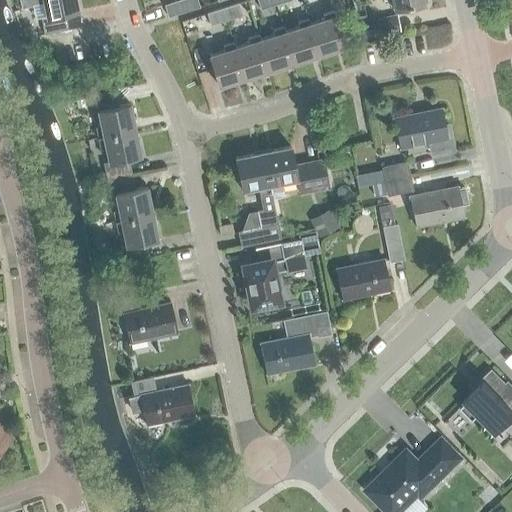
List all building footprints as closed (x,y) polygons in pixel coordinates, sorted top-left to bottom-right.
[(75,0),(36,0),(37,3),(42,2),(45,17),(40,18),(43,35),(69,30),(66,14),(78,12),(75,0)] [(183,13),(179,0),(164,5),(168,17),(183,13)] [(196,0),(180,0),(179,0),(183,13),(199,8),(196,0)] [(277,5),(275,0),(258,0),(262,10),(277,5)] [(423,4),(422,0),(391,0),(393,10),(423,4)] [(237,4),(221,9),(225,21),(241,16),(237,4)] [(225,21),(221,9),(206,14),(210,26),(225,21)] [(323,19),(309,24),(319,55),(344,47),(332,11),(322,14),(323,19)] [(355,23),(359,40),(400,31),(396,14),(355,23)] [(298,27),(284,32),(294,63),(319,55),(309,24),(307,19),(297,22),(298,27)] [(282,27),(277,29),(272,30),(273,35),(259,40),(269,71),(294,63),(284,32),(282,27)] [(244,79),(269,71),(259,40),(257,35),(247,38),(248,43),(234,47),(244,79)] [(218,87),(244,79),(234,47),(233,43),(222,46),(224,51),(208,56),(218,87)] [(95,128),(97,138),(134,130),(129,104),(117,107),(114,91),(88,96),(92,113),(97,112),(100,127),(95,128)] [(441,107),(392,117),(399,149),(428,143),(430,153),(452,149),(447,125),(444,125),(441,107)] [(102,163),(105,178),(131,173),(128,159),(140,156),(134,130),(97,138),(99,148),(104,147),(107,162),(102,163)] [(290,147),(262,152),(272,200),(282,198),(283,197),(280,183),(296,179),(294,166),(290,147)] [(262,152),(234,158),(241,190),(257,187),(262,211),(257,212),(260,227),(237,232),(240,247),(280,239),(272,200),(262,152)] [(321,161),(294,166),(296,179),(299,194),(313,191),(327,188),(322,166),(321,161)] [(406,162),(380,167),(381,167),(381,170),(383,182),(409,176),(406,162)] [(112,211),(114,221),(152,214),(146,188),(134,190),(131,173),(105,178),(109,197),(114,196),(117,210),(112,211)] [(409,176),(383,182),(386,194),(386,197),(412,191),(409,176)] [(383,182),(371,185),(373,197),(386,194),(383,182)] [(463,218),(457,186),(408,195),(415,227),(463,218)] [(382,227),(393,225),(390,206),(378,208),(382,227)] [(318,238),(338,228),(329,210),(309,220),(318,238)] [(152,214),(114,221),(117,232),(122,231),(125,246),(120,247),(123,263),(149,258),(145,242),(157,240),(152,214)] [(393,225),(382,227),(389,263),(403,260),(396,224),(393,225)] [(257,264),(244,267),(252,306),(277,301),(271,273),(305,267),(303,255),(319,252),(314,232),(299,235),(300,239),(280,243),(254,248),(257,264)] [(95,262),(108,260),(106,248),(93,251),(95,262)] [(383,258),(334,268),(341,300),(389,290),(383,258)] [(177,334),(170,302),(138,308),(135,295),(112,300),(116,315),(122,313),(128,344),(177,334)] [(286,337),(259,343),(265,375),(314,365),(308,334),(314,332),(315,338),(330,335),(326,312),(282,320),(286,337)] [(477,415),(501,439),(502,438),(496,433),(511,417),(511,390),(491,368),(471,388),(476,392),(459,408),(472,421),(477,415)] [(142,410),(145,426),(194,416),(187,385),(155,391),(152,377),(130,382),(132,396),(128,397),(131,412),(142,410)] [(0,449),(12,439),(0,426),(0,449)] [(416,462),(406,452),(368,490),(389,511),(396,511),(416,492),(421,497),(461,457),(441,437),(416,462)]
